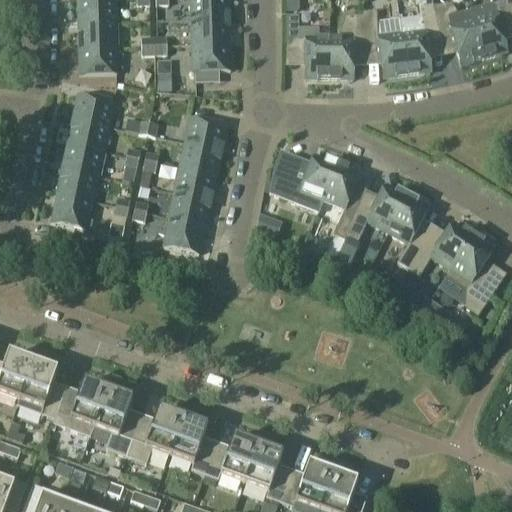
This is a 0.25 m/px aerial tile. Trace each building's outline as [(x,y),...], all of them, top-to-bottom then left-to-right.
[(150,0),(136,1),(137,10),(151,9),(150,0)] [(168,0),(162,0),(155,0),(156,10),(169,9),(168,0)] [(170,0),(169,12),(185,14),(186,0),(170,0)] [(188,0),(190,24),(228,23),(227,0),(188,0)] [(497,26),(511,22),(511,8),(510,0),(489,0),(494,16),(471,23),(483,62),(506,56),(497,26)] [(77,27),(115,26),(114,1),(76,2),(77,27)] [(483,62),(471,23),(460,26),(458,18),(450,6),(432,10),(438,42),(451,40),(460,69),(483,62)] [(426,45),(438,42),(432,10),(419,13),(424,34),(401,37),(406,78),(430,75),(426,45)] [(406,78),(401,37),(377,40),(376,14),(363,15),(363,19),(365,52),(378,51),(382,82),(406,78)] [(328,83),(328,41),(305,41),(305,19),(292,19),(292,52),(304,52),(304,83),(328,83)] [(352,52),(365,52),(363,19),(344,20),(340,33),(340,41),(328,41),(328,83),(352,83),(352,52)] [(190,50),(229,48),(228,23),(190,24),(190,50)] [(77,52),(116,51),(115,26),(77,27),(77,52)] [(154,50),(154,41),(140,41),(140,50),(154,50)] [(154,50),(166,50),(166,41),(154,41),(154,50)] [(229,48),(190,50),(191,75),(197,75),(197,86),(221,85),(220,74),(230,74),(229,48)] [(140,59),(154,59),(154,50),(140,50),(140,59)] [(154,50),(154,59),(166,59),(166,50),(154,50)] [(116,51),(77,52),(78,79),(117,77),(116,51)] [(158,94),(168,94),(168,78),(158,78),(158,94)] [(71,123),(109,131),(114,106),(77,98),(71,123)] [(183,147),(221,155),(226,130),(189,122),(183,147)] [(104,155),(109,131),(71,123),(66,147),(104,155)] [(148,139),(150,127),(141,126),(139,138),(148,139)] [(150,127),(148,139),(156,141),(158,129),(150,127)] [(98,180),(104,155),(66,147),(61,172),(98,180)] [(215,180),(221,155),(183,147),(178,172),(215,180)] [(126,160),(139,163),(141,154),(128,152),(126,160)] [(144,164),(157,167),(158,159),(146,156),(144,164)] [(321,207),(336,168),(313,159),(302,188),(287,182),(278,206),(293,212),(299,199),(321,207)] [(137,172),(139,163),(126,160),(124,169),(137,172)] [(155,175),(157,167),(144,164),(142,173),(155,175)] [(345,241),(359,211),(347,205),(358,177),(336,168),(321,207),(343,215),(332,239),(344,244),(345,241)] [(93,206),(98,180),(61,172),(55,198),(56,198),(92,206),(93,206)] [(210,204),(215,180),(178,172),(173,196),(210,204)] [(387,237),(406,200),(385,189),(371,216),(359,211),(345,241),(357,246),(366,226),(387,237)] [(205,230),(210,204),(173,196),(167,222),(168,222),(204,230),(205,230)] [(86,234),(92,206),(56,198),(50,227),(86,234)] [(407,273),(424,245),(413,239),(427,211),(406,200),(387,237),(408,248),(396,267),(407,273)] [(115,210),(128,213),(130,204),(117,201),(115,210)] [(134,213),(147,216),(149,207),(136,205),(134,213)] [(113,219),(126,222),(128,213),(115,210),(113,219)] [(145,225),(147,216),(134,213),(133,223),(145,225)] [(198,258),(204,230),(168,222),(162,250),(198,258)] [(124,230),(112,227),(108,241),(121,244),(124,230)] [(449,275),(473,240),(453,227),(436,252),(424,245),(407,273),(419,280),(429,262),(449,275)] [(473,240),(449,275),(445,280),(465,293),(464,311),(477,320),(495,293),(475,279),(492,254),(473,240)] [(402,286),(395,297),(406,304),(413,293),(402,286)] [(431,304),(423,315),(433,322),(441,311),(431,304)] [(0,396),(19,403),(32,367),(8,358),(3,371),(0,369),(0,396)] [(48,437),(53,423),(64,394),(52,389),(56,376),(32,367),(19,403),(43,412),(41,418),(43,419),(38,432),(48,437)] [(93,431),(106,395),(82,386),(77,399),(64,394),(53,423),(91,437),(93,431)] [(128,451),(139,422),(126,417),(131,404),(106,395),(93,431),(111,438),(105,454),(125,461),(128,451)] [(168,459),(182,423),(157,414),(152,426),(139,422),(128,451),(129,451),(125,461),(145,469),(151,452),(168,459)] [(204,478),(214,449),(201,444),(206,431),(182,423),(168,459),(192,468),(190,474),(204,478)] [(11,426),(5,441),(21,447),(24,439),(17,436),(20,429),(11,426)] [(227,454),(214,449),(204,478),(217,483),(219,478),(243,486),(257,450),(232,441),(227,454)] [(8,448),(4,458),(17,463),(21,453),(8,448)] [(279,506),(289,477),(276,472),(281,459),(257,450),(243,486),(267,495),(265,501),(279,506)] [(68,482),(72,472),(60,467),(56,477),(68,482)] [(319,511),(332,478),(307,469),(303,482),(289,477),(279,506),(292,511),(294,505),(309,511),(308,511),(319,511)] [(109,470),(106,478),(117,482),(120,474),(109,470)] [(72,472),(68,482),(82,487),(86,477),(72,472)] [(332,478),(319,511),(361,511),(364,505),(351,500),(356,487),(332,478)] [(105,495),(109,485),(96,480),(93,491),(105,495)] [(204,480),(202,485),(212,489),(214,483),(204,480)] [(0,485),(0,511),(17,511),(26,489),(15,485),(13,491),(0,485)] [(109,485),(105,495),(119,500),(123,490),(109,485)] [(56,511),(59,508),(49,504),(52,496),(33,489),(24,511),(56,511)] [(143,509),(146,499),(133,494),(130,504),(143,509)] [(146,499),(143,509),(151,511),(156,511),(160,504),(146,499)]
